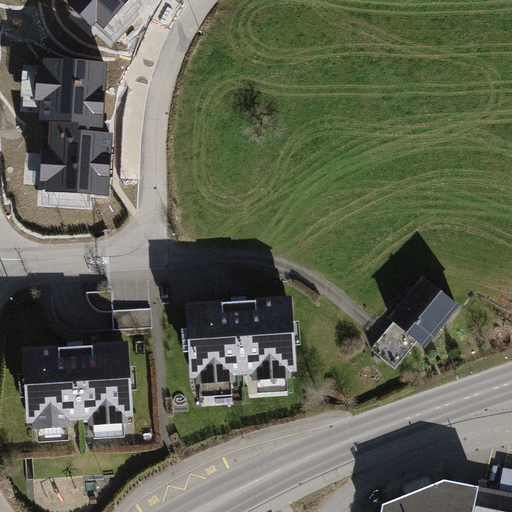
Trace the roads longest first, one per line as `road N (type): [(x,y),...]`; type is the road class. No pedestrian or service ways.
road 1 (residential): [(0,259),(153,256),(157,102),(170,54),(203,0)]
road 2 (secondary): [(511,385),(303,461),(202,511)]
road 3 (residential): [(511,438),(423,458),(378,477),(332,511)]
